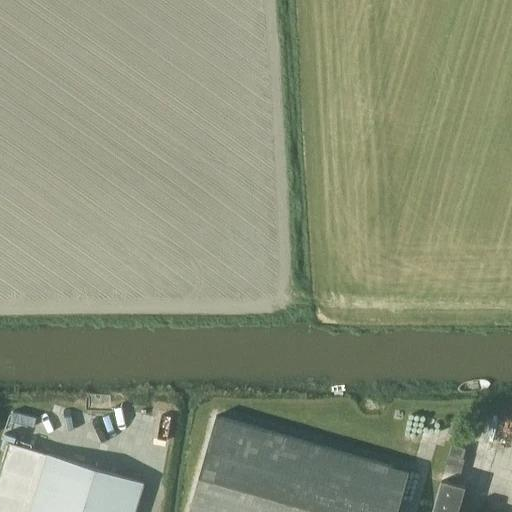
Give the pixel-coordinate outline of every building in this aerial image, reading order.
[(16,420),(39,425),(41,415),(18,410),(16,420)] [(397,511),(409,470),(216,415),(187,511),(397,511)] [(452,440),(441,479),(456,483),(458,484),(464,462),(462,462),(464,455),(467,445),(452,440)] [(135,511),(144,483),(9,443),(0,471),(0,511),(135,511)] [(456,483),(441,479),(431,511),(460,511),(458,511),(464,488),(455,485),(456,483)]
